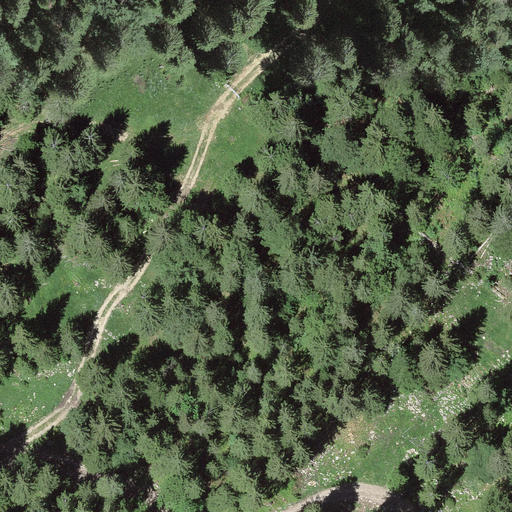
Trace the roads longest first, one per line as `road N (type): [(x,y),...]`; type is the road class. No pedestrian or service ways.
road 1 (track): [(0,452),(66,404),(105,316),(175,218),(217,115),(325,0)]
road 2 (track): [(0,143),(39,121),(171,135),(217,115)]
road 3 (track): [(0,458),(96,472),(176,511)]
